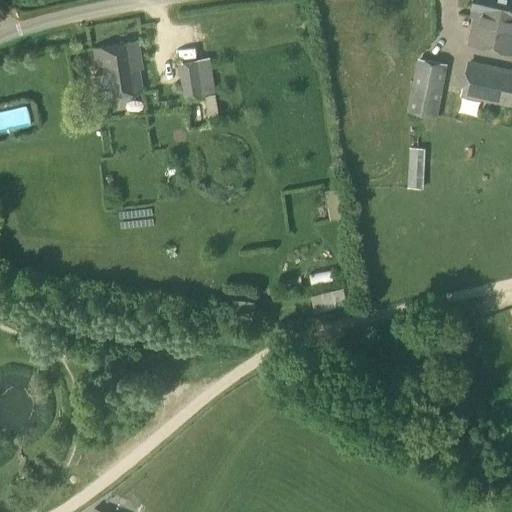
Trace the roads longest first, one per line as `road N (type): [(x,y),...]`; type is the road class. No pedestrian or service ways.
road 1 (track): [(65,511),(123,478),(267,353),(511,285)]
road 2 (unclassified): [(0,37),(162,0)]
